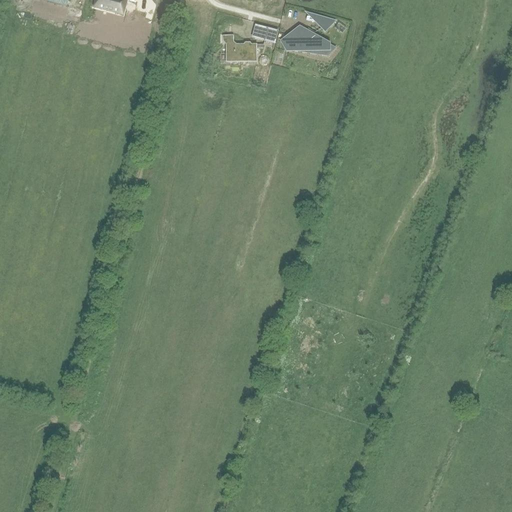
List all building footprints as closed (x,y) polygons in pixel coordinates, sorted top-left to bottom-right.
[(96,0),(95,7),(122,14),(126,0),(136,3),(136,2),(127,0),(96,0)] [(152,0),(151,6),(159,8),(160,0),(152,0)] [(67,24),(78,26),(80,9),(69,8),(67,24)] [(62,28),(65,18),(51,15),(50,17),(42,15),(40,23),(62,28)] [(321,18),(319,28),(325,34),(335,23),(335,22),(321,18)] [(265,41),(268,29),(255,26),(252,38),(265,41)] [(300,27),(280,42),(286,53),(329,53),(329,45),(300,27)] [(268,29),(265,41),(274,44),(277,32),(268,29)] [(225,46),(225,60),(256,60),(256,46),(243,46),(236,46),(225,46)] [(265,83),(267,73),(257,71),(255,81),(265,83)]
